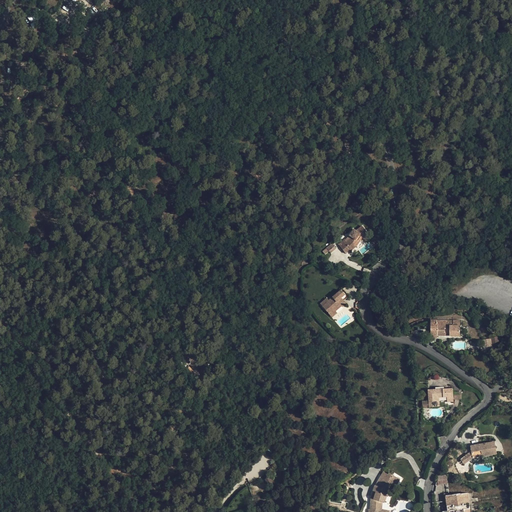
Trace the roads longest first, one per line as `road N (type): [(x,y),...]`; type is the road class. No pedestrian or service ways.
road 1 (residential): [(429,511),(428,478),(438,455),(488,397),(426,347),(386,336),(370,321),(370,281),(400,258)]
road 2 (unclassified): [(342,0),(348,47),(392,164),(400,258)]
road 3 (track): [(0,319),(105,457)]
road 4 (unclassified): [(400,258),(422,305),(473,292),(511,297)]
